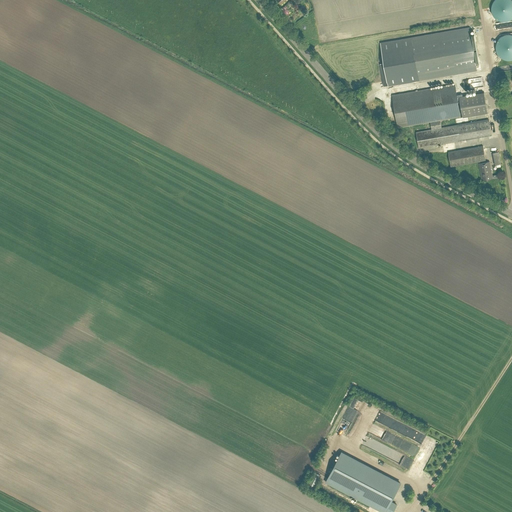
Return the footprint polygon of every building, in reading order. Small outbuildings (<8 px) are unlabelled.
[(511,8),(511,6),(511,1),(508,0),(492,0),(488,17),(511,22),(511,18),(511,8)] [(380,64),(383,79),(384,86),(477,70),(475,56),(479,55),(476,38),(472,38),(470,27),(413,37),(381,43),(384,63),(380,64)] [(511,57),(511,32),(493,40),(501,62),(511,57)] [(442,127),(440,120),(460,116),(454,84),(393,95),(399,127),(430,122),(432,129),(416,132),(419,148),(492,135),(489,119),(442,127)] [(463,117),(488,112),(484,92),(459,96),(463,117)] [(451,166),(486,160),(483,146),(448,152),(451,166)] [(500,166),(498,151),(492,152),(494,167),(500,166)] [(482,180),(493,178),(490,161),(479,163),(482,180)] [(423,451),(429,454),(435,444),(429,441),(423,451)] [(391,501),(401,483),(342,452),(326,481),(385,511),(392,511),(397,504),(391,501)] [(308,485),(314,487),(318,473),(312,471),(308,485)]
